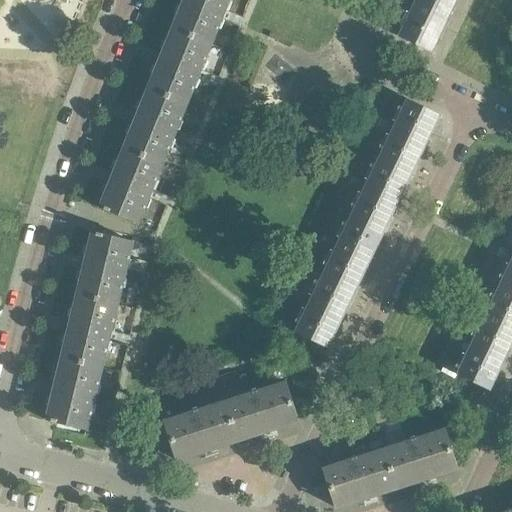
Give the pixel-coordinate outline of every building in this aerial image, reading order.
[(225,10),(228,0),(186,0),(180,16),(178,15),(172,29),(211,45),(225,10)] [(457,0),(417,0),(405,26),(402,24),(400,27),(404,29),(400,36),(399,37),(433,53),(434,53),(433,52),(457,0)] [(211,45),(172,29),(166,44),(168,44),(156,75),(154,74),(148,89),(187,105),(201,70),(211,45)] [(177,130),(187,105),(148,89),(142,104),(144,104),(134,128),(132,135),(130,134),(124,149),(162,165),(177,130)] [(441,117),(407,101),(407,102),(404,109),(400,108),(398,111),(402,113),(385,149),(381,147),(379,150),(383,152),(380,159),(412,175),(440,118),(441,118),(441,117)] [(106,194),(103,201),(99,209),(104,211),(137,225),(147,201),(148,198),(152,189),(162,165),(124,149),(118,164),(120,164),(107,195),(106,194)] [(412,175),(380,159),(376,167),(372,165),(371,168),(375,170),(357,206),(353,204),(352,207),(356,209),(352,217),(385,233),(412,175)] [(385,233),(352,217),(348,225),(345,223),(343,226),(347,228),(329,264),(325,262),(324,265),(328,267),(324,275),(357,291),(385,233)] [(97,234),(92,233),(89,248),(91,249),(83,282),(80,281),(77,296),(116,305),(132,242),(97,233),(97,234)] [(511,262),(505,277),(501,275),(500,278),(504,280),(499,289),(511,294),(511,262)] [(357,291),(324,275),(320,283),(316,281),(315,284),(319,286),(301,323),(297,321),(296,324),(300,326),(297,332),(296,332),(295,333),(329,349),(330,348),(329,348),(357,291)] [(472,346),(504,362),(511,345),(511,294),(499,289),(496,296),(492,294),(491,297),(495,299),(477,335),(473,333),(472,336),(476,338),(472,346)] [(100,368),(116,305),(77,296),(73,310),(76,311),(68,344),(65,344),(62,358),(100,368)] [(460,371),(458,375),(457,375),(457,376),(491,392),(491,391),(490,391),(504,362),(472,346),(462,368),(458,366),(456,369),(460,371)] [(84,430),(100,368),(62,358),(58,373),(60,373),(52,407),(50,406),(46,421),(52,422),(51,423),(55,424),(84,430)] [(238,442),(259,435),(297,423),(297,421),(296,422),(285,387),(286,386),(285,385),(257,394),(256,390),(252,392),(253,395),(226,404),(238,442)] [(179,461),(199,454),(238,442),(226,404),(198,413),(197,409),(192,410),(194,415),(167,423),(167,425),(168,424),(179,459),(178,459),(179,461)] [(397,489),(418,482),(456,470),(456,468),(455,469),(444,434),(445,433),(444,432),(416,441),(415,437),(411,438),(412,442),(385,451),(397,489)] [(338,508),(359,501),(397,489),(385,451),(357,460),(356,456),(351,458),(352,461),(325,470),(326,471),(327,471),(333,490),(338,506),(337,506),(338,508)]
